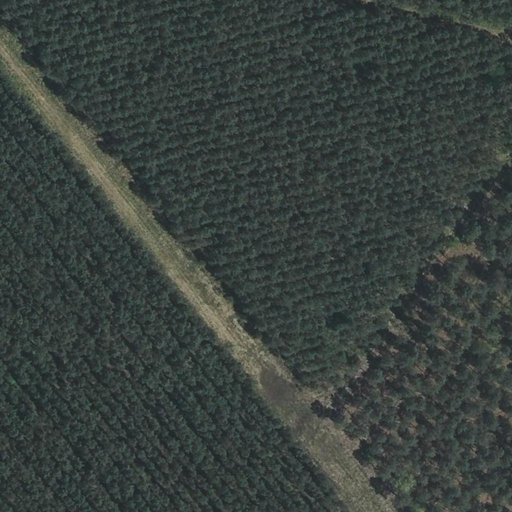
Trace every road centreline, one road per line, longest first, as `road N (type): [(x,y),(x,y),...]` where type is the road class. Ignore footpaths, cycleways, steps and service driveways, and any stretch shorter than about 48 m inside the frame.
road 1 (track): [(0,38),(382,511)]
road 2 (track): [(511,31),(353,0)]
